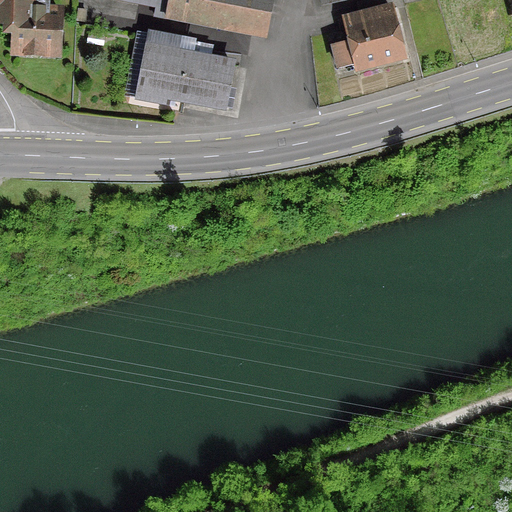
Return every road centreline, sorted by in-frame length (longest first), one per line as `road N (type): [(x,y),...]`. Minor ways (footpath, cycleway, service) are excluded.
road 1 (secondary): [(25,155),(164,158),(263,149),(511,81)]
road 2 (track): [(511,396),(213,511)]
